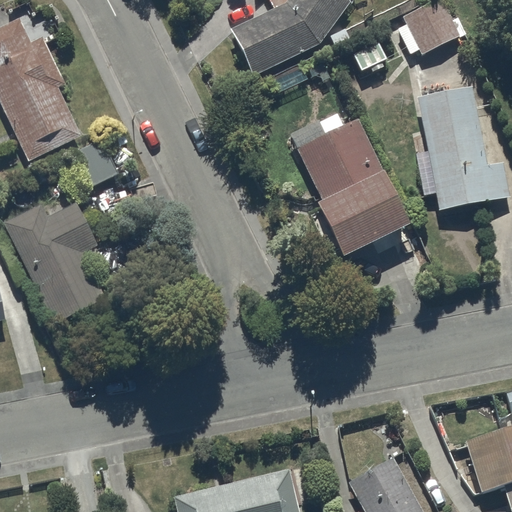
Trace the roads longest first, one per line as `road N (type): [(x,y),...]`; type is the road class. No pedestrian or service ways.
road 1 (residential): [(271,379),(224,236),(108,0)]
road 2 (residential): [(271,379),(0,433)]
road 3 (residential): [(511,332),(271,379)]
